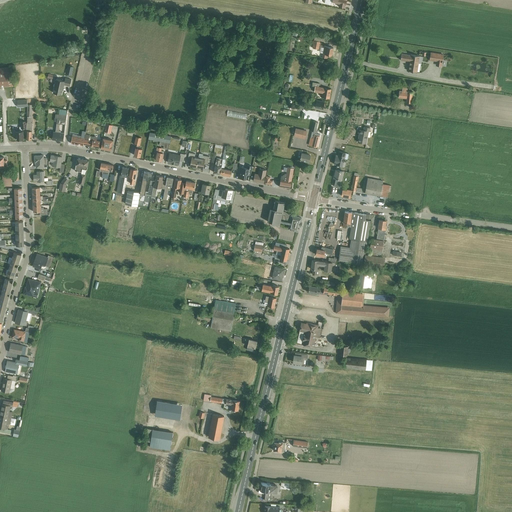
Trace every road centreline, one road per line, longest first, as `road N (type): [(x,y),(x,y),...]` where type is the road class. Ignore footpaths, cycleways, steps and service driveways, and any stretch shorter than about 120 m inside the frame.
road 1 (primary): [(238,511),(313,198)]
road 2 (tertiary): [(65,148),(302,196)]
road 3 (residential): [(24,147),(28,247),(0,364)]
road 4 (primary): [(313,198),(361,0)]
road 5 (tertiary): [(511,227),(313,198)]
